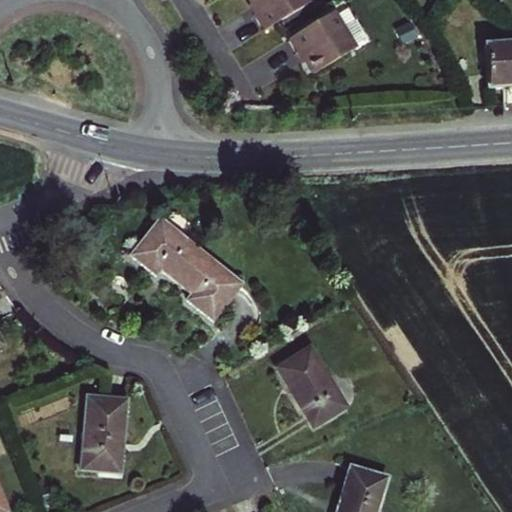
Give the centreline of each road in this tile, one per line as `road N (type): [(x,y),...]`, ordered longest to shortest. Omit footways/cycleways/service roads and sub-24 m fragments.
road 1 (residential): [(160,511),(193,498),(208,472),(166,378),(147,360),(91,344),(52,315),(29,286),(0,220)]
road 2 (secondary): [(511,142),(283,157),(160,154)]
road 3 (residential): [(160,154),(152,54),(132,19),(105,0)]
road 4 (residential): [(0,220),(67,189),(104,144)]
